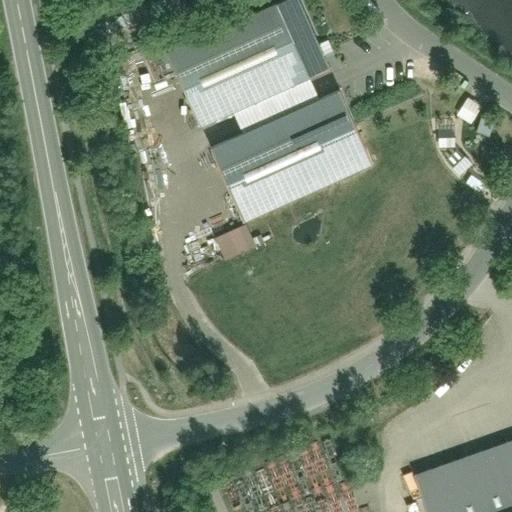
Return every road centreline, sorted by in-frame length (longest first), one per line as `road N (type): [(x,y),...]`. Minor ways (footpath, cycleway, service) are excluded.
road 1 (residential): [(108,456),(228,434),(307,407),(377,368),(416,340),(466,283),(511,210)]
road 2 (secondary): [(108,456),(17,0)]
road 3 (unclassified): [(511,107),(397,22),(384,0)]
